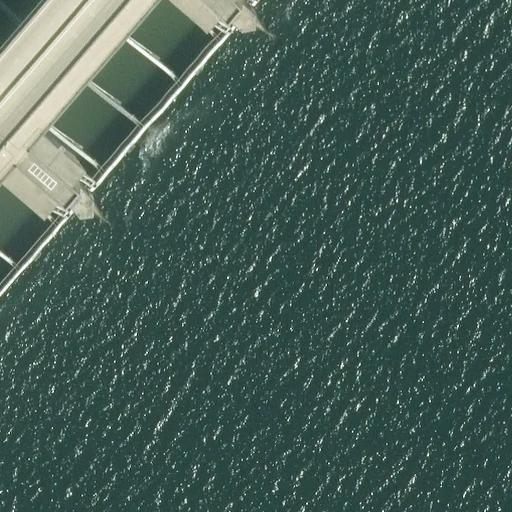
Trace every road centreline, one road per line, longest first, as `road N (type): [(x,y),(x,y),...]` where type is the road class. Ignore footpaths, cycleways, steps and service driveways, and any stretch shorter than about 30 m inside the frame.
road 1 (unclassified): [(0,161),(139,0)]
road 2 (trunk): [(0,120),(103,0)]
